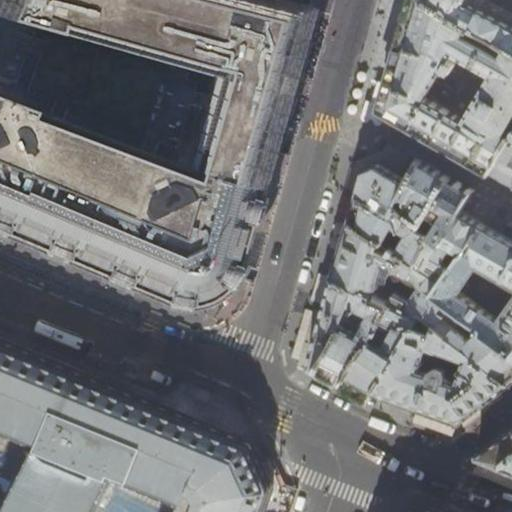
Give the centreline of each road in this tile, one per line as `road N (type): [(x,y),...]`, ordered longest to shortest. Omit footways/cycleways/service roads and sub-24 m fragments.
road 1 (residential): [(358,0),(246,386)]
road 2 (tertiary): [(0,288),(246,386)]
road 3 (unknown): [(96,424),(229,511)]
